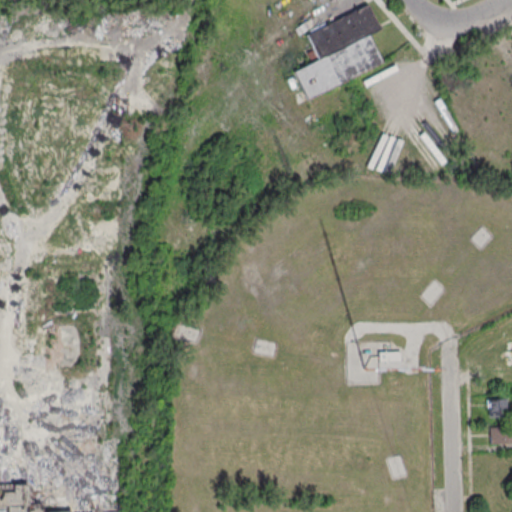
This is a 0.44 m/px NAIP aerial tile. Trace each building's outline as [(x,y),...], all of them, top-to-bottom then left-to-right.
[(304,32),(316,61),(293,70),(304,98),(382,66),(369,34),(379,30),(369,6),(304,32)] [(511,352),(487,353),(487,373),(511,372),(511,352)] [(488,417),(507,417),(507,396),(488,396),(488,417)] [(511,444),(511,426),(489,426),(489,444),(511,444)] [(0,484),(25,484),(25,504),(25,505),(21,505),(21,511),(41,511),(69,511),(4,511),(4,505),(0,505),(0,484)]
